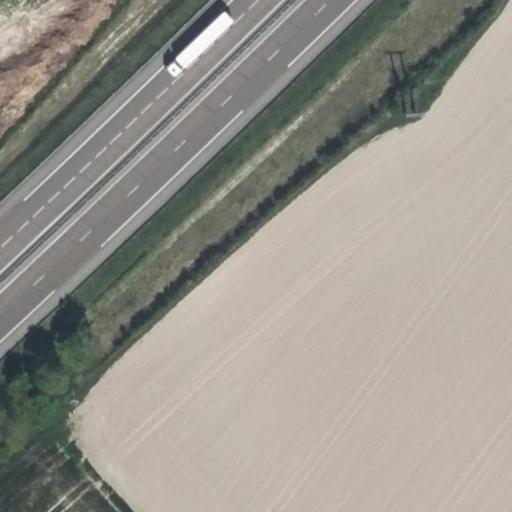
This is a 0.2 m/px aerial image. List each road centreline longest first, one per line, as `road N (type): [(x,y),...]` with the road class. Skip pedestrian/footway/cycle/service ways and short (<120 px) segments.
road 1 (motorway): [(0,313),(329,0)]
road 2 (motorway): [(257,0),(0,244)]
